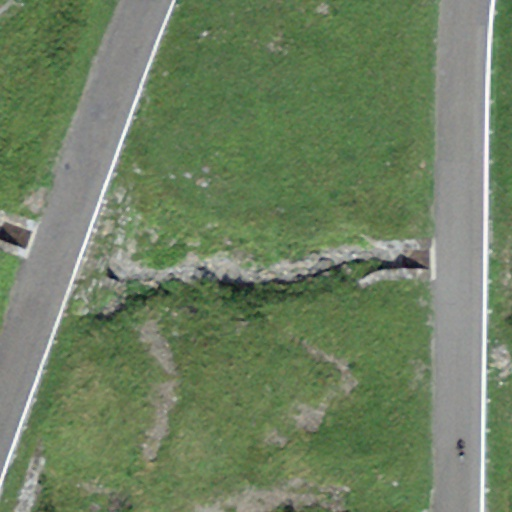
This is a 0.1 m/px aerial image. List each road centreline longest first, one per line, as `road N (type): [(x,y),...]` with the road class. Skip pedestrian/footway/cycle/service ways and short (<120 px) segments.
road 1 (primary): [(456,511),(465,0)]
road 2 (primary): [(148,0),(0,408)]
